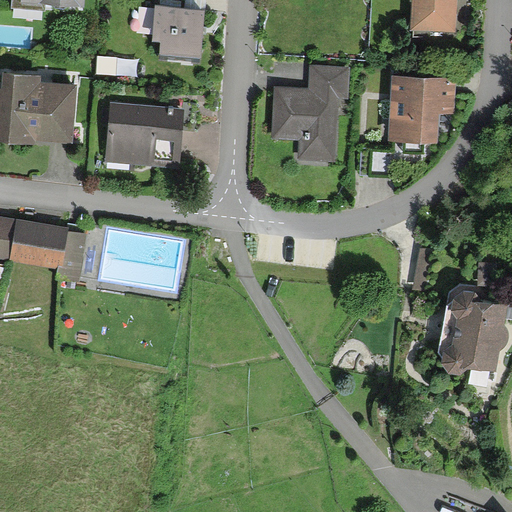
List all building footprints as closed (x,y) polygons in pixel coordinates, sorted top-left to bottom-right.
[(39,6),(79,9),(80,0),(8,0),(8,7),(39,9),(39,6)] [(156,52),(196,55),(196,28),(199,4),(151,0),(149,33),(157,33),(156,52)] [(410,0),(409,28),(454,31),(456,0),(410,0)] [(293,158),(331,160),(335,98),(345,99),(347,69),(308,67),(307,90),(273,88),(270,139),(294,140),(293,158)] [(0,134),(38,137),(69,139),(72,82),(38,80),(38,73),(0,70),(0,75),(0,134)] [(440,113),(453,114),(454,80),(434,79),(391,78),(388,142),(439,144),(440,113)] [(176,138),(178,106),(108,101),(104,159),(174,164),(176,138)] [(79,275),(87,227),(0,211),(0,252),(60,263),(59,271),(79,275)] [(439,359),(491,369),(504,303),(452,292),(448,312),(439,359)]
